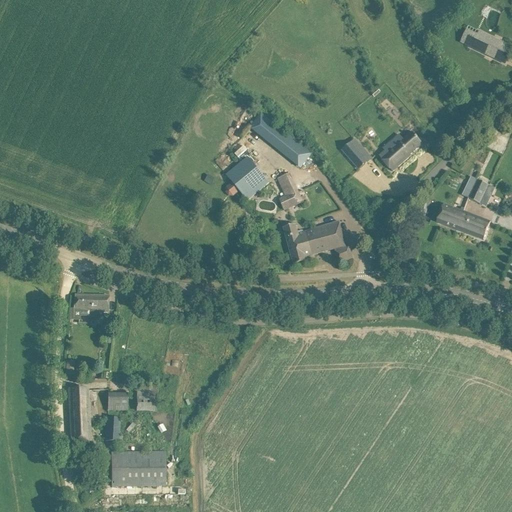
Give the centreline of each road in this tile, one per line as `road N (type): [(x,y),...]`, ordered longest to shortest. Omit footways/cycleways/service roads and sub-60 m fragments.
road 1 (tertiary): [(366,290),(220,298),(76,258)]
road 2 (unclassified): [(73,511),(57,399),(63,301),(76,258)]
road 3 (unclassified): [(366,290),(368,258),(390,221),(445,161),(511,109)]
road 4 (tertiary): [(511,313),(440,292),(366,290)]
